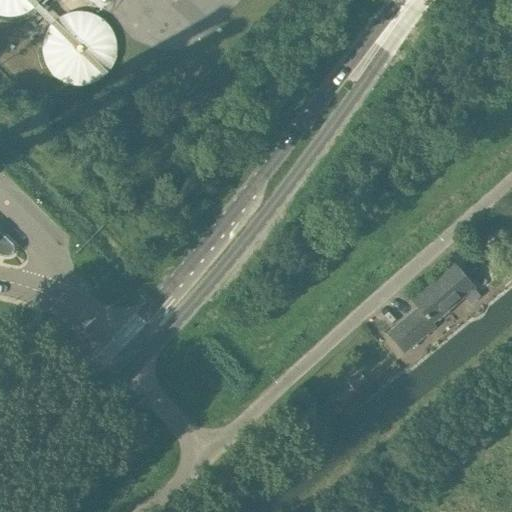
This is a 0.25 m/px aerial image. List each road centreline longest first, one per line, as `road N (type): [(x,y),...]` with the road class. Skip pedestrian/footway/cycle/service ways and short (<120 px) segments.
road 1 (tertiary): [(130,369),(256,226),(358,87),(390,25)]
road 2 (tertiary): [(390,25),(112,348)]
road 3 (unclassified): [(206,456),(511,178)]
road 4 (tertiary): [(0,494),(130,369)]
road 5 (tertiary): [(112,348),(0,456)]
